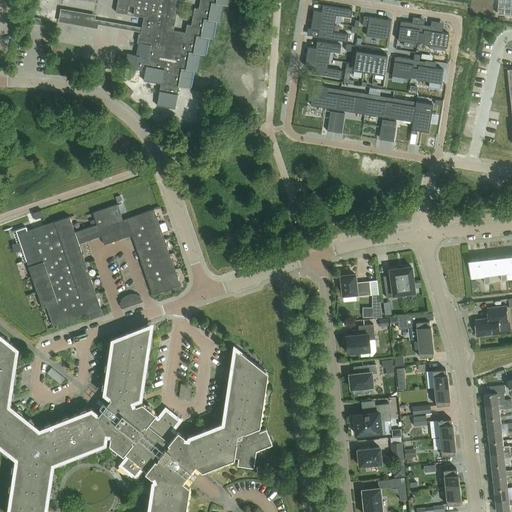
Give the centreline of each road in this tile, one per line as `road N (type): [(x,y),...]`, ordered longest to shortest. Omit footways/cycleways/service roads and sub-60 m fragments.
road 1 (unclassified): [(206,295),(153,151),(128,116),(74,86),(0,82)]
road 2 (residential): [(438,160),(293,138),(283,125),(304,0)]
road 3 (residential): [(477,511),(458,358),(418,235)]
road 4 (residential): [(346,511),(320,256)]
road 5 (residential): [(458,20),(438,160)]
road 6 (residential): [(337,0),(458,20)]
road 7 (residential): [(206,295),(320,256)]
